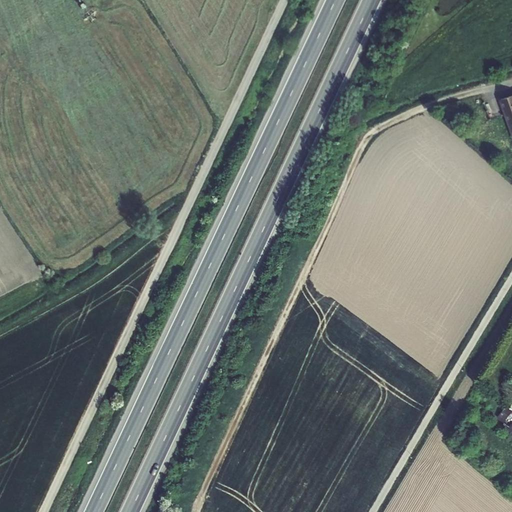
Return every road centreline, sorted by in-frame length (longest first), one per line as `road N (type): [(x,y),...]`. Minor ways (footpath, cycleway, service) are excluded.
road 1 (trunk): [(336,0),(94,511)]
road 2 (unclassified): [(43,511),(284,0)]
road 3 (trunk): [(129,511),(370,0)]
road 4 (track): [(184,213),(64,299),(0,331)]
road 5 (unclassified): [(511,78),(374,129)]
